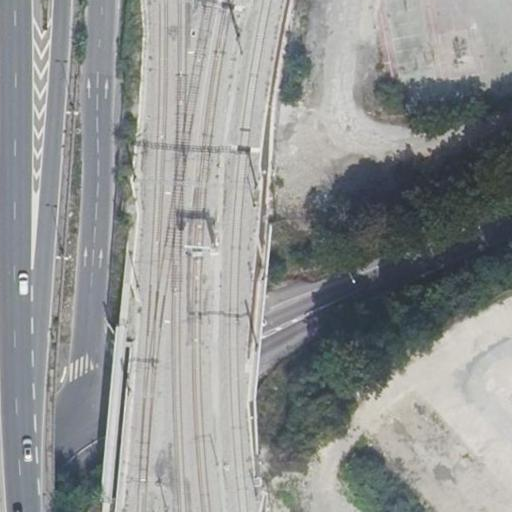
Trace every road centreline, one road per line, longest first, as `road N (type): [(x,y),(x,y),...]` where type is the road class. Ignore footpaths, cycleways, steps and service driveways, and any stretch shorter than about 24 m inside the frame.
road 1 (tertiary): [(81,415),(511,222)]
road 2 (trunk): [(19,429),(44,270),(60,0)]
road 3 (trunk): [(19,429),(12,0)]
road 4 (primary): [(81,415),(97,0)]
road 5 (unknown): [(511,446),(466,388),(470,373),(511,347)]
